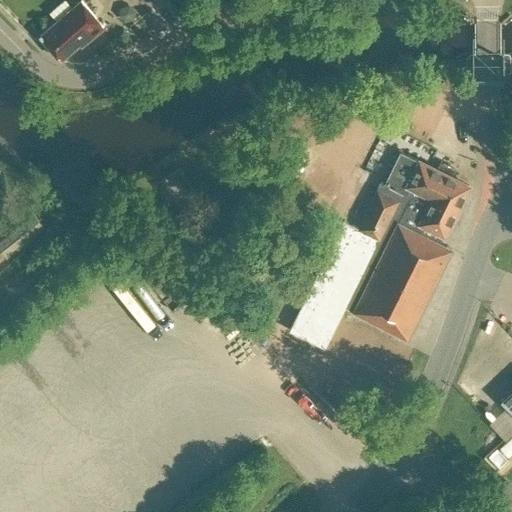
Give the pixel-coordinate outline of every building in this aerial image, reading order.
[(58,23),(41,36),(60,59),(79,43),(81,45),(102,28),(81,3),(73,10),(65,0),(50,13),(58,23)] [(449,178),(453,170),(442,165),(437,173),(400,154),(385,184),(386,185),(383,193),(378,190),(359,229),(344,221),(289,331),(324,349),(345,308),(353,312),(353,311),(406,337),(450,250),(437,243),(442,233),(466,186),(449,178)] [(28,190),(22,196),(30,204),(36,198),(28,190)] [(0,232),(0,249),(7,259),(45,228),(30,209),(0,232)] [(511,389),(500,401),(511,413),(511,389)] [(511,485),(504,477),(482,499),(486,504),(494,511),(493,511),(499,511),(511,500),(511,485)]
